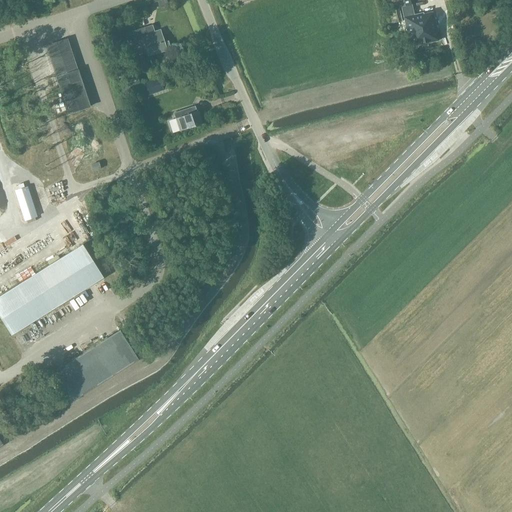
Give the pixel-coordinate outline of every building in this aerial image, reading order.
[(410,0),(390,0),(393,9),(389,10),(392,24),(402,22),(399,8),(401,7),(410,48),(439,41),(432,13),(424,15),(423,13),(413,15),(411,6),(410,0)] [(160,31),(155,32),(152,26),(145,28),(125,35),(129,45),(143,40),(149,57),(168,51),(168,50),(171,49),(168,42),(164,43),(160,31)] [(91,108),(68,39),(46,47),(68,116),(91,108)] [(144,56),(134,59),(138,70),(148,67),(144,56)] [(132,87),(140,84),(138,77),(130,80),(132,87)] [(159,78),(144,83),(148,96),(164,91),(159,78)] [(191,108),(174,113),(180,133),(188,130),(203,126),(198,113),(194,114),(191,108)] [(99,163),(90,165),(93,173),(101,170),(99,163)] [(15,191),(25,221),(37,217),(28,187),(25,188),(19,190),(15,191)] [(0,296),(0,317),(11,335),(103,278),(82,244),(0,296)] [(120,332),(53,375),(71,403),(138,361),(120,332)]
